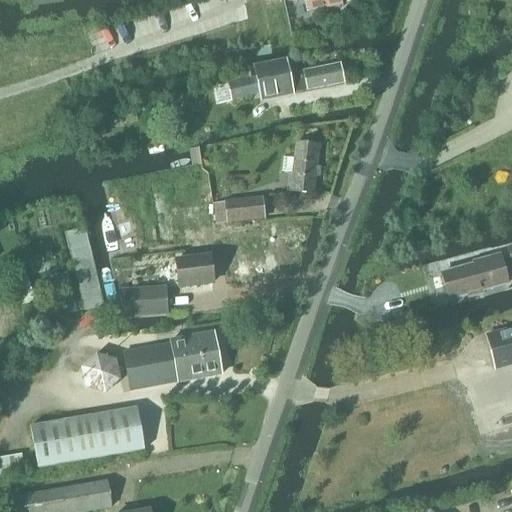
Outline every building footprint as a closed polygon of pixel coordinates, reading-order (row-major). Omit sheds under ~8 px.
[(307,0),(310,13),(341,7),(340,0),(295,0),(296,1),(298,0),(307,0)] [(286,61),(275,63),(254,68),(256,78),(214,88),(218,104),(283,89),(283,86),(291,84),(293,93),(307,91),(344,84),(340,64),(303,72),(303,73),(289,75),(286,61)] [(313,194),(318,147),(296,144),(294,159),(284,158),(283,173),(293,174),(291,192),(313,194)] [(188,184),(170,186),(172,197),(178,246),(172,246),(172,248),(191,245),(192,252),(231,247),(235,281),(238,281),(238,279),(248,278),(248,280),(271,277),(270,275),(268,275),(264,235),(250,237),(249,232),(252,232),(252,231),(205,236),(200,193),(189,194),(188,184)] [(226,203),(225,203),(228,224),(264,220),(261,199),(226,203)] [(84,312),(104,307),(85,229),(65,234),(84,312)] [(481,291),(508,284),(500,255),(473,263),(475,271),(462,275),(461,270),(441,276),(448,301),(467,295),(468,299),(482,295),(481,291)] [(210,258),(176,262),(179,288),(213,284),(210,258)] [(57,318),(76,313),(67,274),(47,279),(57,318)] [(123,293),(124,317),(166,314),(165,290),(123,293)] [(511,328),(485,336),(495,371),(511,367),(511,366),(511,328)] [(178,384),(221,376),(213,333),(170,341),(171,344),(123,353),(131,392),(178,384)] [(37,468),(144,453),(136,405),(29,422),(37,468)] [(0,477),(25,473),(22,454),(0,457),(0,477)] [(14,511),(89,511),(111,508),(106,482),(12,498),(14,511)]
